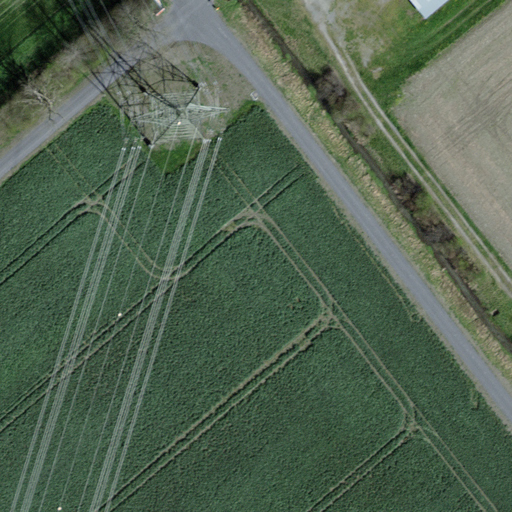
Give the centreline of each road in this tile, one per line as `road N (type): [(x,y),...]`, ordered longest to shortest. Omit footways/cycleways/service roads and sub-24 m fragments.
road 1 (unclassified): [(196,5),(277,98),(511,411)]
road 2 (track): [(511,288),(364,93),(313,0)]
road 3 (track): [(0,171),(196,5)]
